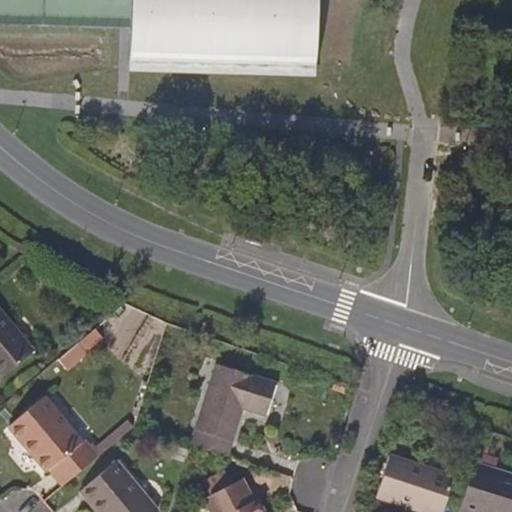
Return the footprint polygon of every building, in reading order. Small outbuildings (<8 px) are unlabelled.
[(133,0),(132,68),(167,68),(167,63),(319,66),(320,0),(133,0)] [(245,244),(261,250),(264,243),(247,238),(245,244)] [(0,367),(5,374),(34,350),(0,308),(0,367)] [(78,342),(59,358),(66,369),(86,352),(78,342)] [(198,447),(226,456),(242,408),(261,414),(272,383),(217,364),(190,445),(198,447)] [(62,486),(107,448),(102,441),(92,450),(83,440),(80,443),(41,397),(8,425),(46,472),(49,470),(62,486)] [(133,426),(133,425),(128,419),(102,441),(107,448),(133,426)] [(422,511),(441,511),(453,476),(390,455),(376,496),(423,511),(422,511)] [(156,511),(157,511),(115,462),(79,491),(96,511),(156,511)] [(511,511),(511,476),(473,464),(459,509),(469,511),(511,511)] [(227,467),(205,478),(212,491),(234,480),(227,467)] [(260,511),(254,500),(242,478),(204,499),(211,511),(260,511)] [(265,511),(258,498),(254,500),(260,511),(265,511)]
